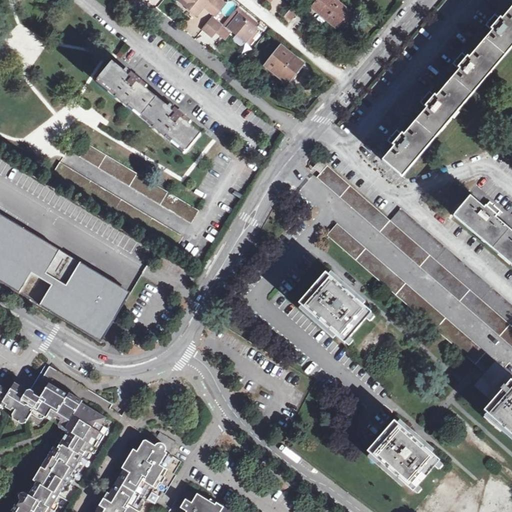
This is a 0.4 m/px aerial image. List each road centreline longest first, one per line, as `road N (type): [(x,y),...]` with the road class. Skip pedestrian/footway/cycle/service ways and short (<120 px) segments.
road 1 (tertiary): [(306,140),(266,191),(170,352)]
road 2 (residential): [(319,126),(396,194),(479,168),(511,194)]
road 3 (residential): [(306,140),(134,0)]
road 4 (residential): [(86,0),(252,137)]
road 5 (tertiary): [(170,352),(147,365),(101,364),(0,305)]
road 6 (unclassified): [(234,413),(348,511)]
road 7 (residential): [(248,0),(352,85)]
